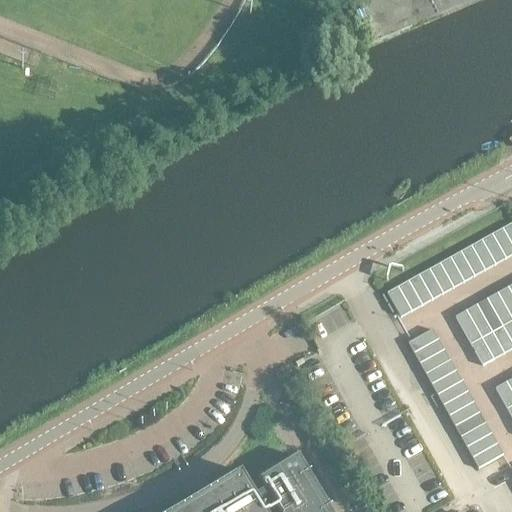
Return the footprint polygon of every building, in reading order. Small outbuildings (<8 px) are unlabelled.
[(511,224),(502,230),(511,247),(511,224)] [(511,256),(511,247),(502,230),(492,236),(505,261),(511,256)] [(505,261),(492,236),(481,242),(495,266),(505,261)] [(495,266),(481,242),(471,248),(484,272),(495,266)] [(484,272),(471,248),(460,254),(474,278),(484,272)] [(474,278),(460,254),(450,260),(464,284),(474,278)] [(464,284),(450,260),(439,265),(453,290),(464,284)] [(453,290),(439,265),(429,271),(443,296),(453,290)] [(443,296),(429,271),(418,277),(432,302),(443,296)] [(432,302),(418,277),(408,283),(422,307),(432,302)] [(422,307),(408,283),(398,289),(411,313),(422,307)] [(411,313),(398,289),(387,295),(401,319),(411,313)] [(511,297),(507,289),(497,295),(511,321),(511,297)] [(511,323),(511,321),(497,295),(487,301),(502,329),(511,323)] [(502,329),(487,301),(476,307),(492,335),(502,329)] [(492,335),(476,307),(466,313),(482,340),(492,335)] [(482,340),(466,313),(455,318),(471,346),(482,340)] [(511,323),(502,329),(511,345),(511,323)] [(511,350),(511,345),(502,329),(492,335),(504,355),(511,350)] [(414,355),(439,341),(433,331),(408,345),(414,355)] [(504,355),(492,335),(482,340),(493,361),(504,355)] [(493,361),(482,340),(471,346),(483,367),(493,361)] [(420,366),(444,352),(439,341),(414,355),(420,366)] [(426,376),(450,362),(444,352),(420,366),(426,376)] [(432,387),(456,373),(450,362),(426,376),(432,387)] [(437,397),(462,383),(456,373),(432,387),(437,397)] [(443,408),(468,394),(462,383),(437,397),(443,408)] [(511,408),(511,394),(506,384),(496,390),(507,411),(511,408)] [(449,418),(474,404),(468,394),(443,408),(449,418)] [(480,415),(474,404),(449,418),(455,428),(480,415)] [(461,439),(485,425),(480,415),(455,428),(461,439)] [(467,449),(491,436),(485,425),(461,439),(467,449)] [(473,460),(497,446),(491,436),(467,449),(473,460)] [(503,457),(497,446),(473,460),(479,470),(503,457)] [(175,511),(265,511),(260,502),(269,497),(277,511),(329,511),(298,459),(259,481),(265,491),(256,497),(242,473),(175,511)]
